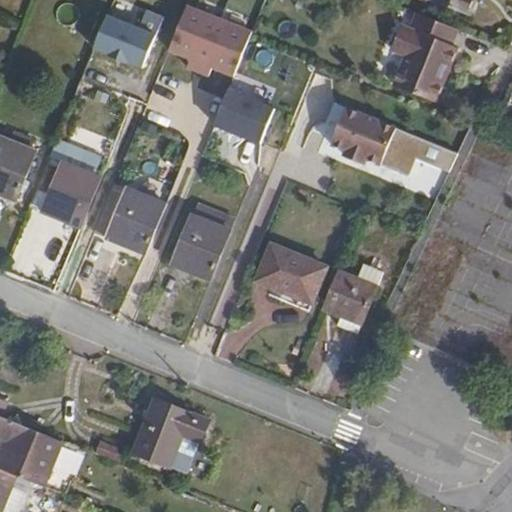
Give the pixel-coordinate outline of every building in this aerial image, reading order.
[(433,0),(468,14),(473,0),(433,0)] [(253,33),(187,7),(171,51),(236,76),(253,33)] [(387,81),(409,89),(438,20),(414,10),(408,26),(399,23),(390,48),(398,51),(387,81)] [(160,38),(109,17),(96,48),(147,69),(160,38)] [(438,20),(409,89),(435,100),(441,83),(438,76),(444,63),(449,64),(456,46),(450,43),(457,27),(438,20)] [(438,76),(441,83),(449,64),(444,63),(438,76)] [(214,128),(264,146),(277,109),(227,91),(214,128)] [(362,158),(379,164),(394,127),(343,106),(328,143),(341,149),(340,154),(360,162),(362,158)] [(0,133),(0,188),(12,194),(31,147),(24,144),(27,135),(8,127),(4,136),(0,133)] [(53,137),(46,153),(56,157),(64,141),(53,137)] [(56,157),(87,170),(95,153),(64,141),(56,157)] [(46,153),(26,200),(37,204),(56,157),(46,153)] [(56,157),(37,204),(76,221),(96,174),(87,170),(56,157)] [(111,181),(90,231),(104,237),(106,232),(128,242),(126,245),(128,246),(149,197),(111,181)] [(149,197),(128,246),(140,250),(160,201),(149,197)] [(195,200),(190,212),(224,226),(229,213),(195,200)] [(224,226),(190,212),(187,211),(167,258),(207,274),(226,227),(224,226)] [(256,275),(285,288),(308,298),(323,262),(271,240),(256,275)] [(336,267),(321,304),(338,311),(357,319),(373,283),(336,267)] [(308,298),(285,288),(281,296),(305,306),(308,298)] [(357,319),(338,311),(334,321),(354,328),(357,319)] [(130,449),(165,463),(178,431),(196,438),(205,417),(152,395),(130,449)] [(0,467),(11,472),(61,492),(67,476),(46,468),(56,436),(0,412),(0,467)] [(0,498),(11,472),(0,467),(0,498)]
